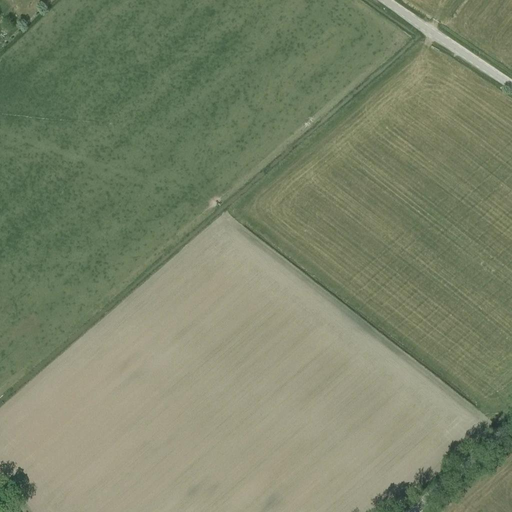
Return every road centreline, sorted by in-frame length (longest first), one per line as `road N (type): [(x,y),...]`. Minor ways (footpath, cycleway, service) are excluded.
road 1 (unclassified): [(511,86),(384,0)]
road 2 (unclassified): [(409,511),(511,423)]
